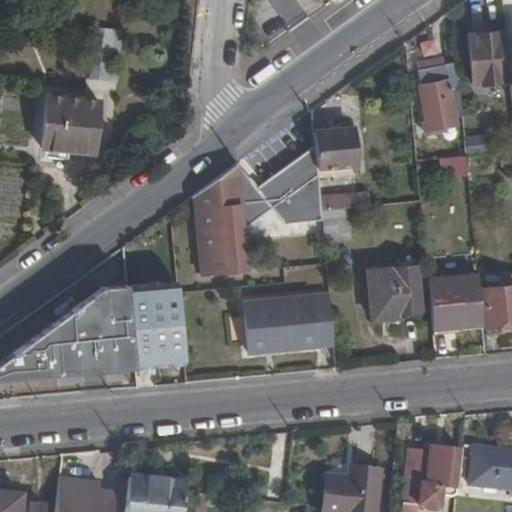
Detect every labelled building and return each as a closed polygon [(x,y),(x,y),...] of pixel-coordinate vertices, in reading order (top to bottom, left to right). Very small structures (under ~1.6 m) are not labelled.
[(92,75),(108,77),(111,29),(97,28),(92,75)] [(475,81),(511,77),(511,69),(509,45),(508,28),(470,31),(475,81)] [(466,112),(459,58),(420,66),(431,119),(466,112)] [(41,131),(94,137),(98,100),(45,94),(41,131)] [(356,123),(315,125),(317,140),(320,165),(360,161),(356,123)] [(92,152),(94,137),(41,131),(39,147),(92,152)] [(219,174),(197,190),(205,268),(230,265),(230,271),(238,271),(237,265),(249,263),(245,223),(272,202),(287,216),(325,212),(324,204),(322,190),(320,165),(317,140),(258,183),(240,159),(219,174)] [(465,163),(463,150),(444,152),(445,166),(465,163)] [(347,202),(361,201),(360,188),(334,189),(334,203),(347,202)] [(334,203),(334,189),(322,190),(324,204),(334,203)] [(325,212),(327,236),(350,233),(347,202),(334,203),(324,204),(325,212)] [(422,288),(433,287),(432,275),(430,257),(420,258),(419,254),(369,257),(374,308),(424,305),(422,288)] [(433,287),(438,329),(454,328),(454,322),(466,321),(487,319),(482,271),(432,275),(433,287)] [(180,277),(129,282),(137,361),(187,356),(180,277)] [(488,281),(491,328),(507,327),(507,319),(511,318),(511,282),(507,283),(506,280),(488,281)] [(0,373),(137,361),(129,282),(105,286),(0,358),(0,373)] [(298,339),(337,336),(332,286),(248,293),(253,343),(289,340),(289,335),(298,334),(298,339)] [(457,498),(463,450),(431,446),(430,451),(408,449),(403,502),(440,507),(441,497),(457,498)] [(511,450),(475,446),(471,481),(511,487),(511,450)] [(354,473),(328,471),(325,510),(345,511),(377,511),(381,465),(354,463),(354,473)] [(184,511),(188,476),(133,469),(127,511),(184,511)] [(116,511),(119,485),(61,478),(57,511),(116,511)] [(22,489),(2,487),(0,504),(0,511),(43,511),(45,498),(22,496),(22,489)] [(230,497),(201,494),(200,504),(209,505),(228,507),(230,497)]
